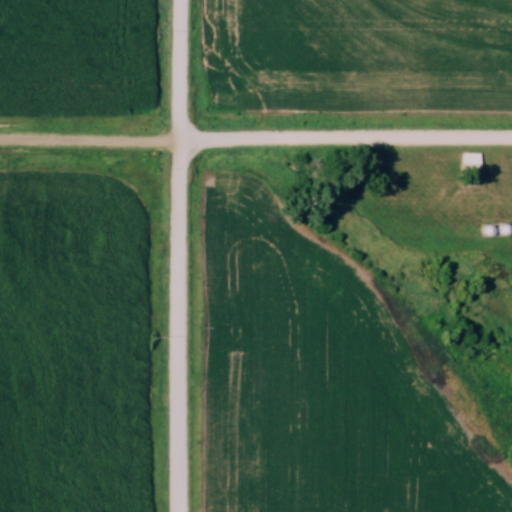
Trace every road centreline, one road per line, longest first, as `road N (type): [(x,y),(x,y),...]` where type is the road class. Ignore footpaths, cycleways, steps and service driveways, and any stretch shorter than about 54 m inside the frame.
road 1 (residential): [(511,139),(0,141)]
road 2 (residential): [(180,0),(179,511)]
